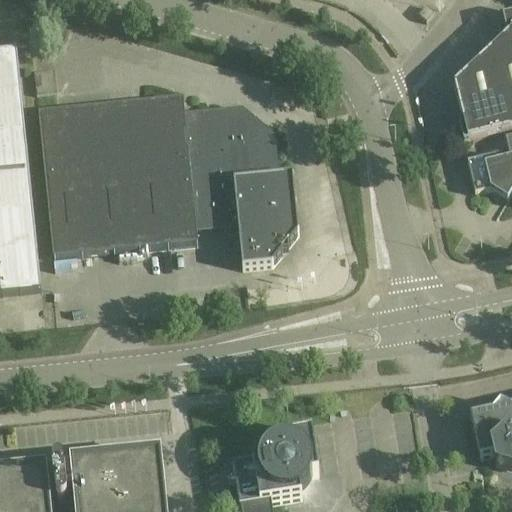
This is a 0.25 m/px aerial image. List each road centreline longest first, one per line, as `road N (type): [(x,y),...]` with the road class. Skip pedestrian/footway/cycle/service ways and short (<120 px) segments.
road 1 (unclassified): [(127,0),(317,52),(341,67),(369,103)]
road 2 (unclassified): [(172,367),(217,370),(420,348)]
road 3 (unclassified): [(413,315),(172,367)]
road 4 (unclassified): [(413,315),(369,103)]
road 5 (unclassified): [(172,367),(0,385)]
road 6 (unclassified): [(369,103),(425,57),(471,0)]
